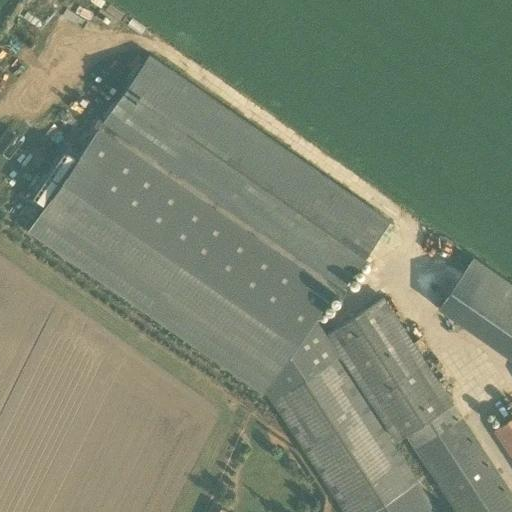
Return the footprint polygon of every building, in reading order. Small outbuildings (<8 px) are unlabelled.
[(149,57),(101,127),(336,289),(339,291),(387,221),(149,57)] [(64,180),(51,199),(29,232),(263,393),(336,289),(101,127),(64,180)] [(511,287),(472,258),(436,312),(511,367),(511,287)] [(511,511),(511,493),(384,297),(326,335),(395,442),(407,434),(457,511),(436,511),(336,358),(272,400),(345,511),(511,511)] [(511,417),(494,429),(511,456),(511,417)] [(206,503),(202,511),(223,511),(225,509),(206,503)]
